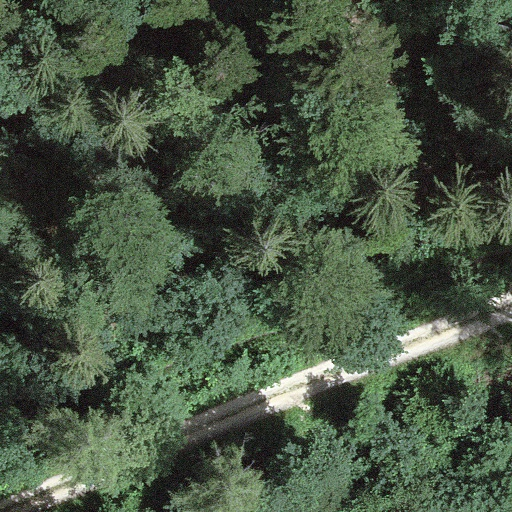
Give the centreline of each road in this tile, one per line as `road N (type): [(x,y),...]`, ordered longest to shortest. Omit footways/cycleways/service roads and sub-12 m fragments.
road 1 (track): [(0,510),(195,410),(511,300)]
road 2 (track): [(0,398),(238,340),(511,237)]
